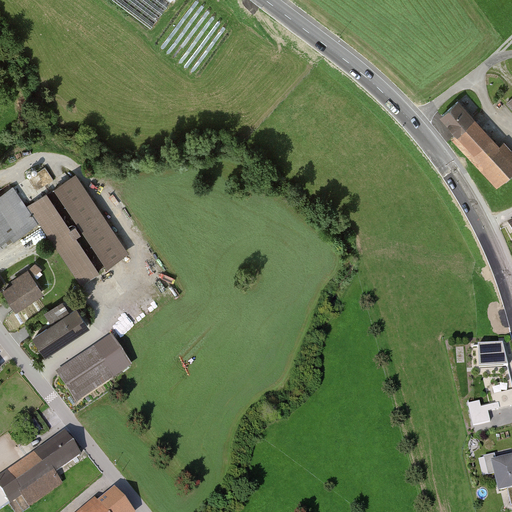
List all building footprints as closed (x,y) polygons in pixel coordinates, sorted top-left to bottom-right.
[(455,136),(474,119),(458,103),(443,116),(454,129),(451,131),(455,136)] [(511,170),(511,160),(474,119),(455,136),(454,137),(497,184),(511,170)] [(126,253),(73,176),(27,208),(80,284),(126,253)] [(35,224),(11,189),(0,195),(0,241),(5,238),(8,242),(35,224)] [(44,289),(30,270),(3,289),(17,308),(44,289)] [(71,314),(63,301),(46,313),(53,323),(34,336),(46,354),(74,335),(63,319),(71,314)] [(132,365),(113,338),(58,375),(76,402),(132,365)] [(503,345),(479,346),(479,369),(508,367),(503,345)] [(511,390),(494,395),(498,410),(511,406),(511,390)] [(478,403),(469,405),(474,426),(491,422),(488,412),(480,414),(478,403)] [(77,457),(61,436),(0,480),(0,510),(19,497),(28,509),(59,486),(51,476),(77,457)] [(511,458),(493,463),(500,490),(508,488),(511,505),(511,458)] [(116,511),(101,494),(79,511),(116,511)]
